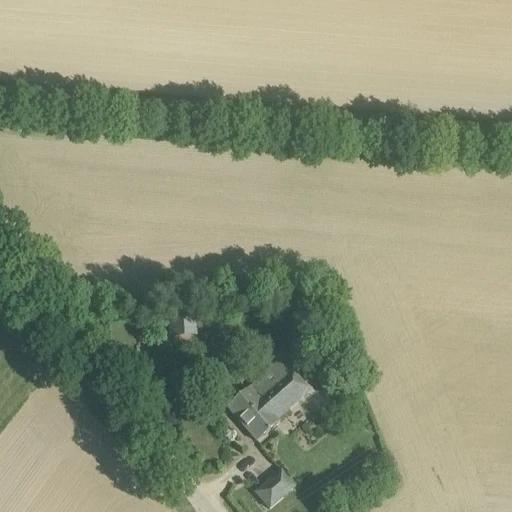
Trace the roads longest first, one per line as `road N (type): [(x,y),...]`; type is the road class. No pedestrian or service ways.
road 1 (unclassified): [(511,149),(0,104)]
road 2 (unclassified): [(212,511),(0,268)]
